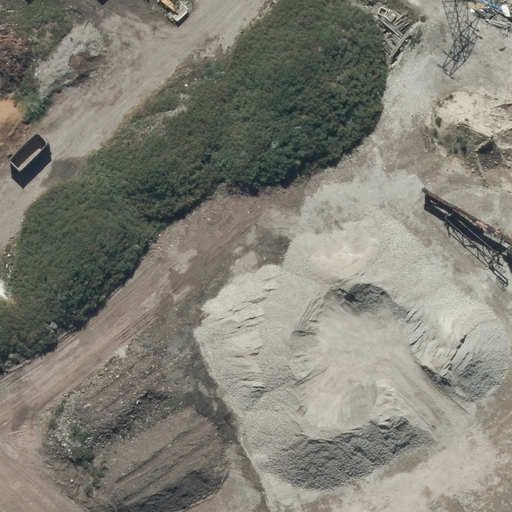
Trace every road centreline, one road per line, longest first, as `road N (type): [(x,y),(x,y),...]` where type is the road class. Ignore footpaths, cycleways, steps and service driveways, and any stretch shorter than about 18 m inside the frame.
road 1 (track): [(335,511),(303,379),(266,286),(175,227),(133,171),(123,135),(144,84)]
road 2 (track): [(234,0),(0,208)]
road 3 (track): [(394,0),(511,68)]
